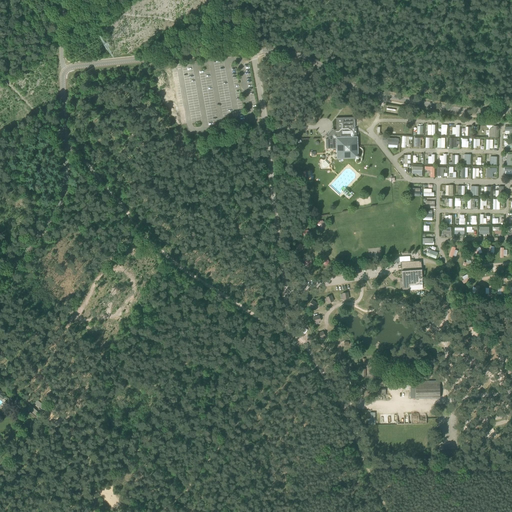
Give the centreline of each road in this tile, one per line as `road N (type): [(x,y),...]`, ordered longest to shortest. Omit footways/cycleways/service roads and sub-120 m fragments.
road 1 (unclassified): [(341,403),(303,340),(289,331),(251,50)]
road 2 (track): [(63,140),(161,255),(289,331)]
road 3 (unclassified): [(511,110),(382,95),(295,53),(251,50)]
road 4 (unclassified): [(0,282),(62,201),(65,70)]
road 5 (unclassified): [(65,70),(251,50)]
road 6 (track): [(511,469),(366,467)]
